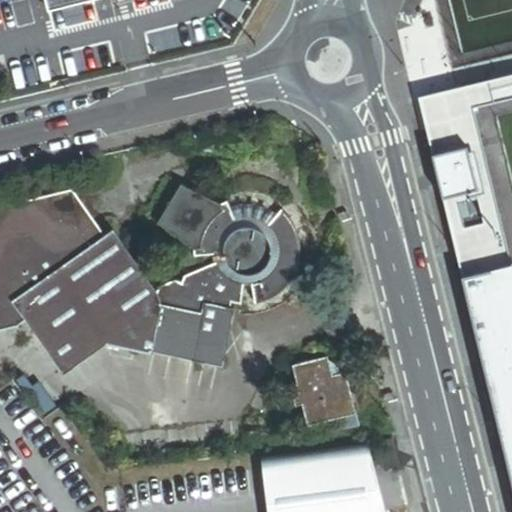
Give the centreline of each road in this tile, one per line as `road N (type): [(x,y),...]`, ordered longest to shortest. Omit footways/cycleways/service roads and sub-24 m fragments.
road 1 (tertiary): [(351,93),(376,142),(466,511)]
road 2 (residential): [(291,66),(0,138)]
